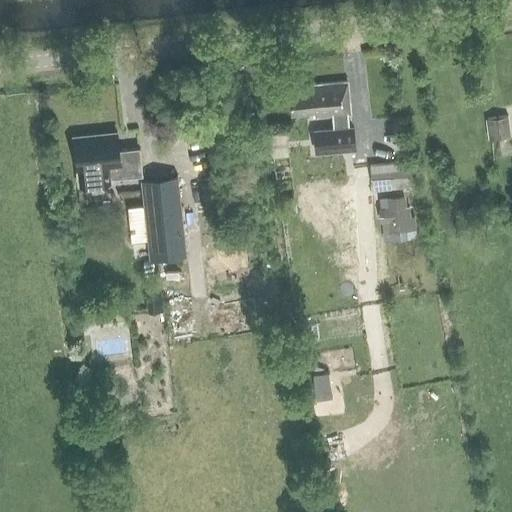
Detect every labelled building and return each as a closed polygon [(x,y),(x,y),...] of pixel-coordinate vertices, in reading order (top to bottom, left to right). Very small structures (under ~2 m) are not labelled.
[(333,127),(335,152),(356,150),(354,126),(348,126),(347,115),(349,114),(349,113),(346,82),(299,87),(300,92),(290,93),(291,113),(312,111),(313,116),(332,115),(333,127)] [(511,136),(508,116),(488,118),(490,139),(511,136)] [(77,169),(79,185),(110,182),(110,179),(142,176),(139,148),(119,150),(117,133),(73,138),(76,170),(77,169)] [(370,164),(373,189),(411,185),(409,160),(370,164)] [(178,177),(142,181),(151,260),(186,256),(178,177)] [(389,207),(383,207),(385,222),(390,221),(391,232),(416,229),(416,228),(415,216),(411,216),(410,206),(405,207),(404,195),(387,197),(389,207)] [(228,241),(209,242),(210,271),(229,270),(228,241)] [(153,260),(143,261),(145,276),(155,275),(153,260)] [(164,311),(162,294),(146,295),(148,313),(164,311)]
